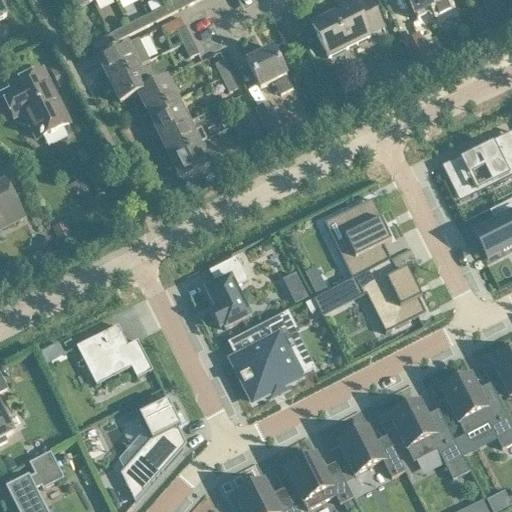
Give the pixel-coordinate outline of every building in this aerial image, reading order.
[(92,2),(91,0),(67,0),(73,12),(92,2)] [(170,17),(189,7),(185,0),(181,0),(166,8),(170,17)] [(369,1),(355,9),(350,0),(344,0),(340,2),(345,11),(312,28),(328,60),(370,39),(368,36),(382,29),(369,1)] [(437,20),(453,12),(446,0),(406,0),(415,16),(431,8),(437,20)] [(504,19),(493,0),(486,0),(482,2),(493,25),(504,19)] [(152,26),(170,17),(166,8),(147,17),(152,26)] [(132,36),(152,26),(147,17),(128,27),(132,36)] [(113,45),(132,36),(128,27),(109,36),(113,45)] [(169,27),(152,37),(161,52),(178,42),(169,27)] [(175,32),(182,46),(191,41),(184,27),(175,32)] [(95,55),(113,45),(109,36),(90,46),(95,55)] [(404,45),(420,77),(443,65),(434,47),(425,52),(418,38),(404,45)] [(198,56),(191,41),(182,46),(189,60),(198,56)] [(100,86),(137,68),(149,62),(138,42),(127,47),(127,46),(98,61),(105,74),(96,78),(100,86)] [(274,84),(278,92),(280,97),(292,91),(272,50),(246,63),(260,90),(274,84)] [(214,67),(221,81),(230,76),(223,62),(214,67)] [(149,91),(148,89),(137,68),(100,86),(105,96),(113,91),(120,105),(138,96),(149,91)] [(3,95),(15,120),(27,113),(39,138),(36,139),(36,141),(69,125),(42,72),(10,88),(11,90),(3,95)] [(238,91),(230,76),(221,81),(229,95),(238,91)] [(140,121),(177,103),(166,80),(148,89),(149,91),(138,96),(144,108),(135,112),(140,121)] [(159,138),(188,124),(177,103),(140,121),(144,130),(153,126),(159,138)] [(236,110),(243,123),(251,119),(245,105),(236,110)] [(255,112),(268,137),(282,130),(270,105),(255,112)] [(259,134),(251,119),(243,123),(250,138),(259,134)] [(193,135),(188,124),(159,138),(165,151),(157,155),(161,164),(198,145),(206,142),(200,131),(193,135)] [(211,152),(206,142),(198,145),(161,164),(166,173),(174,168),(181,182),(209,167),(204,156),(211,152)] [(477,150),(441,168),(452,191),(454,191),(453,190),(467,184),(473,195),(498,182),(499,185),(511,178),(511,158),(509,160),(502,144),(494,148),(492,145),(478,153),(477,150)] [(24,219),(5,183),(0,185),(0,225),(2,229),(24,219)] [(474,236),(487,261),(511,247),(511,201),(488,214),(489,215),(490,214),(495,225),(474,236)] [(387,260),(382,248),(391,244),(386,233),(388,232),(387,230),(385,231),(380,221),(376,223),(367,204),(335,220),(347,245),(336,250),(351,282),(354,280),(390,261),(389,259),(387,260)] [(225,332),(250,319),(235,289),(248,283),(237,260),(209,274),(216,288),(205,293),(216,314),(212,315),(220,331),(224,330),(225,332)] [(425,315),(414,292),(417,290),(407,271),(397,276),(390,261),(354,280),(362,296),(369,293),(376,306),(374,307),(386,332),(383,333),(385,336),(425,315)] [(304,293),(292,300),(296,308),(308,301),(304,293)] [(323,316),(334,310),(326,295),(312,302),(321,320),(324,318),(323,316)] [(312,303),(305,307),(311,317),(318,313),(312,303)] [(253,352),(232,363),(253,404),(299,380),(298,378),(312,370),(302,350),(287,357),(279,340),(293,332),(284,315),(245,336),(253,352)] [(152,374),(137,343),(128,348),(118,328),(76,349),(96,388),(131,370),(136,381),(152,374)] [(58,345),(41,354),(47,364),(63,355),(58,345)] [(511,356),(493,366),(510,398),(511,396),(511,356)] [(12,434),(0,410),(0,393),(7,391),(0,378),(0,446),(7,443),(5,438),(12,434)] [(511,446),(511,429),(495,395),(483,401),(471,378),(442,392),(465,437),(488,425),(502,452),(511,446)] [(167,404),(139,418),(151,443),(120,477),(134,506),(182,452),(173,433),(187,427),(181,413),(174,417),(167,404)] [(470,474),(443,421),(431,427),(419,404),(390,419),(413,464),(437,452),(453,483),(470,474)] [(405,474),(391,448),(379,454),(367,430),(338,445),(355,477),(382,463),(392,481),(405,474)] [(64,481),(50,454),(29,465),(42,492),(64,481)] [(353,500),(340,474),(328,480),(316,457),(287,471),(307,511),(308,511),(335,498),(340,507),(343,506),(350,502),(353,500)] [(45,511),(29,480),(29,479),(5,491),(13,507),(14,507),(16,511),(45,511)] [(293,511),(288,500),(276,506),(264,483),(235,498),(242,511),(293,511)] [(504,493),(486,502),(491,511),(502,511),(511,508),(504,493)] [(108,511),(123,511),(118,500),(106,506),(108,511)] [(350,502),(343,506),(345,511),(349,511),(354,510),(350,502)]
